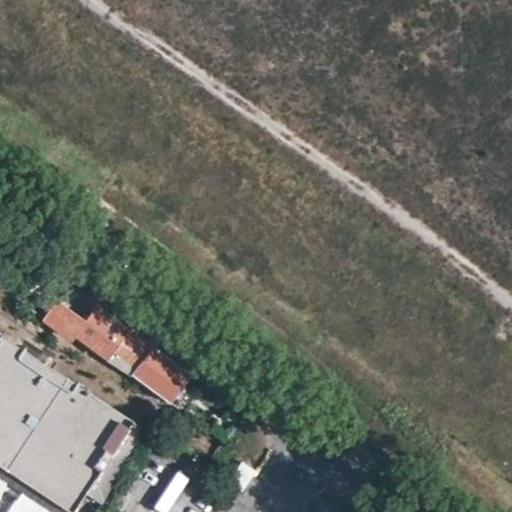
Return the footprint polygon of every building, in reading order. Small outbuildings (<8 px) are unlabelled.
[(57,299),(44,316),(73,336),(75,335),(120,367),(142,336),(98,302),(86,319),(57,299)] [(0,333),(0,465),(71,511),(85,492),(100,502),(141,427),(0,333)] [(190,373),(142,336),(120,367),(132,376),(134,375),(171,400),(190,373)] [(242,414),(231,406),(223,416),(235,425),(243,415),(242,414)] [(222,490),(237,499),(254,470),(239,461),(222,490)] [(132,493),(121,486),(111,503),(121,510),(132,493)]
